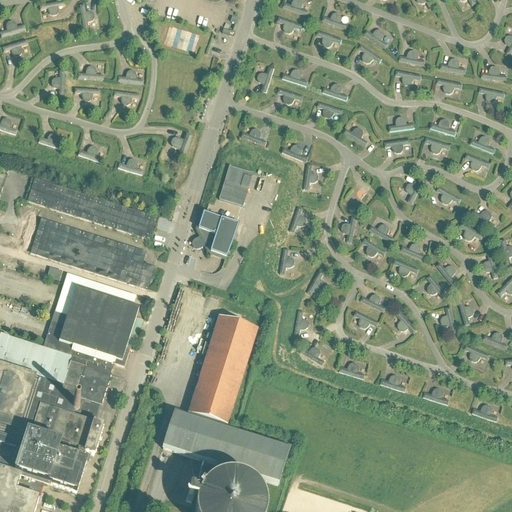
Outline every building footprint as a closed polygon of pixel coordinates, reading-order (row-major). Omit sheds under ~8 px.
[(405,0),(400,1),(403,14),(412,11),(409,0),(405,0)] [(435,10),(429,0),(417,0),(417,2),(419,6),(422,7),(425,7),(427,6),(430,12),(435,10)] [(442,0),(447,15),(459,12),(454,0),(442,0)] [(477,7),(473,0),(458,0),(461,3),(464,5),(467,4),(469,3),(472,9),(477,7)] [(303,9),(303,6),(302,3),(298,2),(295,3),(293,6),(292,8),(285,6),(283,11),(308,19),(310,13),(303,12),(303,9)] [(59,12),(59,10),(66,9),(65,4),(40,8),(41,13),(48,12),(48,14),(50,17),(53,19),(57,18),(59,15),(59,12)] [(86,14),(85,7),(80,8),(84,34),(90,33),(88,25),(90,25),(93,23),(95,21),(94,16),(92,15),(88,14),(86,14)] [(342,24),(343,20),(341,17),(337,16),(334,17),(332,20),(331,22),(324,20),(323,25),(347,33),(349,28),(342,26),(342,24)] [(302,34),(304,28),(280,20),(278,25),(285,27),(285,29),(284,33),(286,36),(290,37),(293,36),(295,33),(295,31),(302,34)] [(18,30),(17,27),(15,25),(12,24),(8,25),(7,28),(7,31),(8,33),(0,36),(2,41),(26,33),(25,28),(18,30)] [(341,48),(343,42),(319,33),(317,39),(324,41),(323,43),(323,46),(325,49),(329,51),(331,50),(333,47),(334,45),(341,48)] [(385,39),(384,35),(381,33),(377,33),(375,35),(373,37),(367,33),(365,38),(386,52),(389,48),(382,44),(384,42),(385,39)] [(22,55),(22,52),(22,50),(29,48),(27,43),(3,50),(4,55),(11,53),(12,55),(14,58),(17,59),(21,58),(22,55)] [(305,53),(319,55),(320,48),(307,45),(305,53)] [(380,66),(383,62),(362,47),(359,52),(365,56),(364,58),(363,61),(364,64),(367,67),(370,66),(373,64),(374,62),(380,66)] [(226,49),(218,75),(223,77),(232,50),(226,49)] [(419,61),(418,57),(417,55),(412,54),(409,56),(408,58),(408,61),(400,59),(399,64),(425,69),(426,64),(418,63),(419,61)] [(459,71),(460,69),(459,65),(458,63),(454,62),(451,64),(449,66),(449,69),(442,67),(440,73),(466,78),(467,73),(459,71)] [(96,76),(96,73),(95,70),(93,68),(89,68),(86,70),(85,73),(85,75),(77,75),(77,80),(103,82),(103,76),(96,76)] [(267,96),(275,72),(270,70),(268,77),(266,76),(262,76),(259,78),(258,82),(259,85),(262,87),(264,87),(262,95),(267,96)] [(500,78),(501,75),(500,72),(498,70),(494,70),(491,72),(490,74),(490,77),(482,76),(482,81),(507,84),(508,78),(500,78)] [(58,79),(56,79),(53,80),(51,82),(51,87),(53,89),(56,90),(58,90),(58,98),(63,98),(64,72),(58,72),(58,79)] [(136,80),(136,78),(136,75),(133,72),(129,72),(126,74),(125,77),(125,79),(117,78),(117,83),(142,87),(143,81),(136,80)] [(302,80),(302,77),(301,74),(297,73),(294,74),(292,77),(291,79),(284,76),(283,82),(307,90),(309,85),(302,82),(302,80)] [(421,84),(422,79),(397,74),(396,79),(404,80),(403,82),(403,85),(405,88),(409,89),(412,88),(414,85),(414,82),(421,84)] [(242,90),(246,90),(246,97),(253,97),(252,80),(242,81),(242,90)] [(462,92),(463,87),(438,82),(437,87),(444,89),(444,91),(444,94),(446,97),(450,98),(453,96),(455,94),(455,91),(462,92)] [(41,99),(49,98),(46,83),(33,85),(35,94),(40,93),(41,99)] [(343,95),(342,91),(341,88),(337,87),(334,89),(332,91),(331,93),(325,91),(323,96),(347,104),(349,99),(342,97),(343,95)] [(81,96),(81,99),(82,101),(84,104),(88,104),(91,102),(92,99),(92,96),(100,97),(100,92),(74,90),(74,96),(81,96)] [(505,101),(506,96),(480,91),(479,96),(487,97),(486,99),(487,103),(489,105),(493,106),(495,105),(497,102),(497,100),(505,101)] [(120,99),(120,101),(120,104),(122,106),(127,107),(129,105),(131,102),(131,100),(138,101),(139,96),(113,92),(113,98),(120,99)] [(303,104),(304,99),(280,92),(278,96),(285,99),(284,101),(285,104),(286,107),(290,108),(293,107),(295,104),(296,102),(303,104)] [(342,118),(344,112),(319,105),(318,110),(325,112),(324,115),(324,118),(326,121),(330,122),(333,121),(335,118),(335,116),(342,118)] [(10,128),(11,124),(9,121),(5,120),(2,121),(0,124),(0,132),(15,137),(17,132),(10,130),(10,128)] [(407,127),(407,125),(406,122),(403,120),(399,121),(397,123),(397,127),(397,129),(390,130),(390,135),(416,132),(415,126),(407,127)] [(451,129),(450,126),(448,123),(445,122),(442,124),(440,127),(439,129),(432,127),(431,132),(455,139),(457,134),(450,132),(451,129)] [(364,136),(364,133),(360,131),(356,132),(354,134),(353,136),(347,132),(344,137),(366,150),(369,145),(363,142),(364,139),(364,136)] [(262,140),(262,136),(260,133),(256,132),(253,133),(252,135),(251,138),(243,135),(241,140),(266,149),(268,144),(261,142),(262,140)] [(58,143),(58,140),(56,137),(52,136),(49,137),(47,139),(46,142),(39,139),(38,144),(62,153),(64,148),(57,145),(58,143)] [(177,160),(183,162),(192,138),(186,136),(183,143),(178,141),(174,141),(172,142),(170,146),(171,148),(174,150),(179,153),(177,160)] [(490,147),(491,143),(489,141),(485,140),(482,141),(480,143),(480,145),(472,143),(471,148),(495,157),(497,152),(490,149),(490,147)] [(450,153),(451,148),(427,141),(425,146),(433,148),(432,150),(432,153),(434,156),(437,157),(440,156),(442,153),(443,151),(450,153)] [(404,151),(404,148),(411,147),(410,142),(385,146),(386,151),(393,150),(394,152),(395,155),(398,157),(402,156),(404,154),(404,151)] [(97,156),(97,153),(96,149),(92,148),(89,149),(87,152),(86,155),(79,152),(77,157),(102,165),(104,160),(96,158),(97,156)] [(302,156),(303,153),(302,149),(298,148),(295,149),(292,151),(292,154),(284,151),(282,156),(306,166),(309,161),(301,158),(302,156)] [(489,171),(491,167),(467,157),(465,162),(472,164),(471,167),(471,170),(473,173),(477,175),(480,173),(482,171),(483,169),(489,171)] [(136,170),(137,168),(137,165),(135,162),(132,161),(129,162),(127,165),(126,167),(119,165),(117,170),(142,177),(144,172),(136,170)] [(316,186),(319,184),(319,180),(317,177),(315,176),(312,175),(313,168),(308,167),(304,192),(309,193),(310,186),(313,186),(316,186)] [(219,201),(243,208),(252,175),(229,168),(219,201)] [(302,184),(297,176),(288,180),(292,189),(302,184)] [(150,243),(157,219),(34,181),(27,204),(150,243)] [(413,207),(425,184),(420,182),(417,188),(415,187),(412,187),(408,188),(407,192),(407,195),(410,197),(412,198),(408,205),(413,207)] [(460,206),(462,202),(440,189),(437,194),(444,197),(442,199),(442,203),(443,206),(446,208),(449,207),(452,205),(453,203),(460,206)] [(497,206),(510,197),(505,189),(492,198),(497,206)] [(343,192),(339,199),(345,203),(350,196),(343,192)] [(490,193),(485,197),(489,202),(494,197),(490,193)] [(303,229),(306,228),(307,224),(306,221),(304,219),(301,218),(304,211),(299,209),(290,234),(295,236),(298,228),(300,229),(303,229)] [(208,256),(225,262),(239,224),(200,212),(194,231),(198,239),(194,241),(192,243),(191,246),(193,250),(196,251),(199,251),(204,248),(208,256)] [(493,219),(492,216),(488,214),(485,214),(483,216),(481,218),(475,214),(472,218),(493,233),(497,228),(490,224),(492,222),(493,219)] [(353,246),(358,221),(353,220),(351,227),(349,227),(346,227),(343,229),(342,233),(344,236),(347,237),(349,238),(347,245),(353,246)] [(154,270),(142,266),(146,254),(41,221),(37,233),(30,256),(147,293),(154,270)] [(482,243),(485,239),(463,225),(460,230),(466,234),(465,236),(464,239),(466,242),(469,244),(472,244),(475,242),(476,240),(482,243)] [(390,233),(389,229),(385,227),(382,228),(380,231),(379,233),(372,229),(370,233),(392,246),(395,241),(388,238),(389,236),(390,233)] [(385,259),(388,255),(366,242),(363,246),(369,250),(368,252),(367,255),(368,258),(372,260),(375,260),(377,258),(378,255),(385,259)] [(507,250),(506,243),(501,244),(506,269),(511,268),(510,261),(511,260),(511,249),(510,249),(507,250)] [(421,255),(422,251),(420,248),(416,246),(413,248),(411,250),(410,252),(403,248),(401,254),(425,264),(427,260),(420,257),(421,255)] [(292,270),(295,268),(295,264),(293,261),(291,260),(288,260),(290,252),(284,251),(280,277),(285,277),(287,270),(289,270),(292,270)] [(499,281),(493,256),(488,257),(490,264),(488,265),(485,266),(483,269),(484,273),(487,275),(490,275),(492,275),(494,282),(499,281)] [(418,277),(420,272),(396,262),(394,268),(401,270),(400,272),(400,276),(401,279),(405,280),(408,279),(410,276),(411,274),(418,277)] [(446,272),(441,266),(437,270),(453,290),(458,286),(453,280),(455,279),(456,276),(456,272),(454,269),(450,269),(447,270),(446,272)] [(50,270),(47,280),(59,284),(62,274),(50,270)] [(324,293),(326,289),(325,286),(324,284),(321,283),(325,276),(321,273),(307,296),(312,299),(316,292),(318,293),(321,294),(324,293)] [(448,298),(431,278),(427,281),(432,287),(430,288),(428,291),(428,294),(431,297),(434,298),(437,297),(439,295),(443,301),(448,298)] [(511,297),(511,281),(498,296),(502,300),(507,295),(508,296),(511,298),(511,297)] [(107,386),(109,380),(113,365),(124,369),(130,351),(133,352),(143,322),(136,319),(139,309),(76,289),(64,325),(52,322),(44,349),(0,334),(0,511),(33,511),(38,498),(39,499),(44,484),(76,494),(86,462),(85,462),(88,455),(94,457),(103,428),(94,425),(96,419),(100,408),(107,386)] [(381,305),(381,302),(380,299),(376,298),(373,298),(371,301),(370,303),(363,300),(361,305),(384,316),(387,310),(380,308),(381,305)] [(466,310),(464,303),(459,305),(466,330),(471,328),(469,321),(471,320),(474,319),(475,316),(474,311),(471,310),(468,310),(466,310)] [(457,335),(451,310),(446,312),(448,319),(445,319),(443,321),(441,324),(443,328),(445,330),(448,330),(451,329),(452,337),(457,335)] [(306,332),(309,331),(310,326),(308,323),(305,322),(303,322),(304,314),(298,313),(294,339),(300,340),(301,332),(304,333),(306,332)] [(378,330),(380,325),(356,314),(354,319),(361,322),(360,324),(360,327),(361,330),(365,332),(368,331),(370,329),(371,327),(378,330)] [(418,334),(401,315),(397,318),(402,324),(400,325),(399,328),(399,331),(401,334),(405,335),(407,334),(409,332),(415,337),(418,334)] [(424,319),(425,331),(434,329),(433,317),(424,319)] [(226,429),(257,332),(219,320),(188,416),(175,412),(163,450),(277,487),(289,449),(226,429)] [(503,344),(504,341),(502,337),(499,336),(495,337),(493,339),(492,341),(485,339),(483,344),(507,353),(509,349),(502,346),(503,344)] [(488,363),(491,358),(467,348),(465,353),(472,356),(471,358),(470,361),(472,364),(475,366),(479,364),(481,362),(482,360),(488,363)] [(321,355),(320,352),(317,350),(313,351),(311,353),(310,355),(304,352),(301,356),(323,369),(325,365),(319,361),(320,358),(321,355)] [(359,373),(359,370),(358,367),(354,366),(351,367),(349,370),(349,372),(341,370),(340,375),(365,383),(366,378),(359,375),(359,373)] [(400,386),(400,382),(399,380),(395,379),(392,380),(390,382),(389,385),(382,383),(380,388),(405,395),(407,390),(400,388),(400,386)] [(443,399),(443,395),(442,393),(438,392),(435,393),(433,396),(432,398),(425,395),(424,401),(448,408),(450,403),(443,401),(443,399)] [(492,416),(492,412),(491,409),(487,408),(484,409),(482,412),(481,414),(474,412),(473,417),(497,425),(499,420),(492,417),(492,416)] [(264,511),(265,509),(264,504),(262,499),(260,494),(256,490),(253,486),(248,483),(244,480),(239,479),(234,478),(228,477),(223,478),(218,479),(213,481),(209,484),(205,487),(201,491),(198,496),(196,501),(195,506),(194,511),(264,511)]
